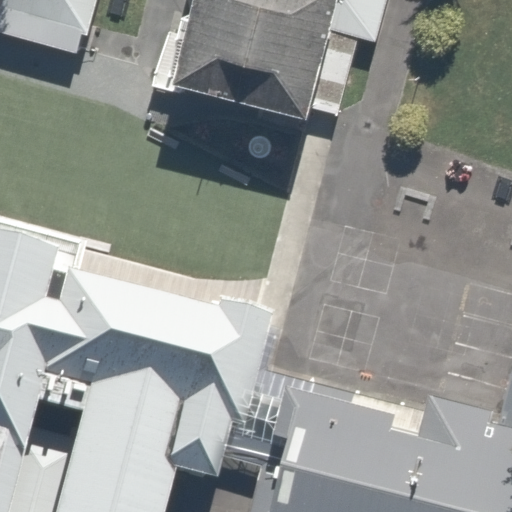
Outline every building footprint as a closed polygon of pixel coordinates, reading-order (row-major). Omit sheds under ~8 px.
[(113,0),(13,0),(4,37),(98,61),(113,0)] [(394,0),(200,0),(176,101),(313,134),(334,46),(380,57),(394,0)] [(511,0),(472,0),(402,251),(511,281),(511,0)] [(0,511),(167,511),(173,489),(216,498),(256,327),(99,291),(107,258),(0,233),(0,511)] [(511,511),(511,454),(303,396),(270,511),(511,511)]
